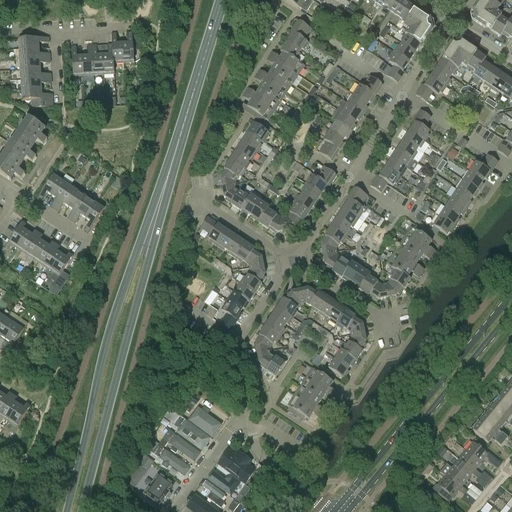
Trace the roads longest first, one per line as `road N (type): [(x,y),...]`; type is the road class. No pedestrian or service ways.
road 1 (secondary): [(150,230),(107,335),(66,511)]
road 2 (secondary): [(81,511),(150,230)]
road 3 (tertiary): [(511,295),(333,511)]
road 4 (tertiary): [(347,511),(511,311)]
road 5 (secondary): [(150,230),(222,0)]
road 6 (residential): [(509,164),(402,94)]
